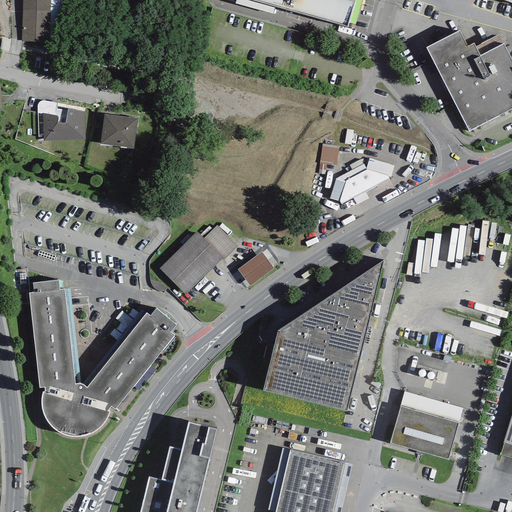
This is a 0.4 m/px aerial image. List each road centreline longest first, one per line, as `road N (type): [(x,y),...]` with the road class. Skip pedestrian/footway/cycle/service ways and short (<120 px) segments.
road 1 (secondary): [(462,181),(310,265),(204,347),(133,433),(101,497)]
road 2 (unclassified): [(462,181),(441,135),(383,62),(390,0)]
road 3 (secondary): [(13,511),(14,449),(0,351)]
